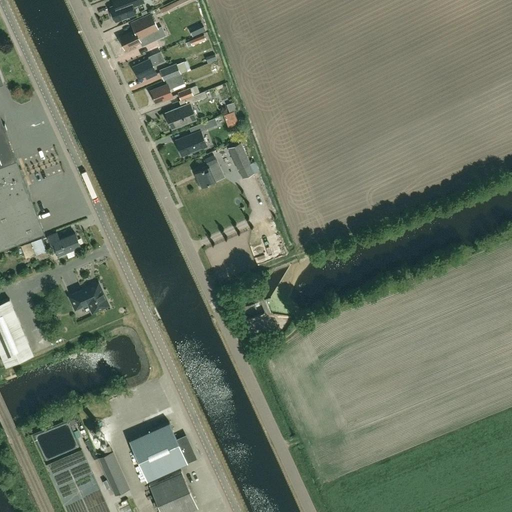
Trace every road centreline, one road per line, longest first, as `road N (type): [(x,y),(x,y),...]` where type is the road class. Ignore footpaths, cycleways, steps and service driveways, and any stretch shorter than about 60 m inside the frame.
road 1 (unclassified): [(309,511),(73,0)]
road 2 (tertiary): [(238,511),(2,0)]
